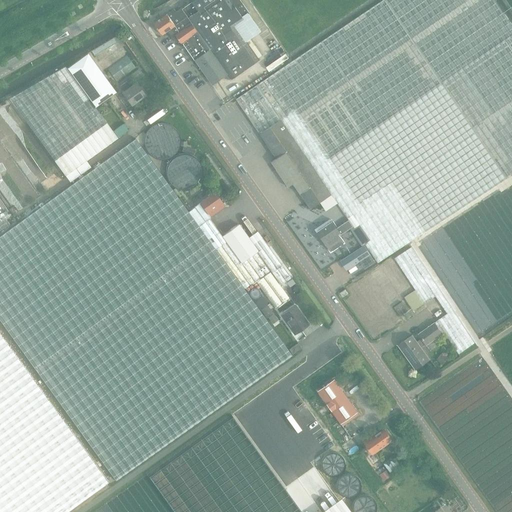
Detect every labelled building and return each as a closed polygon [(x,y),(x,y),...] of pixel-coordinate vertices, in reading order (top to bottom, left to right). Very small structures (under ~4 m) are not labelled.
[(174,9),(154,23),(162,35),(168,31),(174,40),(177,38),(181,44),(183,43),(196,60),(195,61),(212,85),(224,77),(225,79),(229,79),(231,78),(232,79),(248,68),(258,60),(257,59),(246,42),(235,27),(235,26),(244,20),(244,19),(243,17),(242,16),(248,13),(249,12),(240,0),(190,0),(191,0),(175,11),(174,9)] [(383,0),(358,17),(236,100),(259,134),(281,119),(331,195),(351,224),(357,220),(370,240),(365,243),(378,263),(383,260),(499,183),(511,174),(511,26),(494,0),(383,0)] [(114,39),(91,52),(94,57),(117,44),(114,39)] [(87,53),(67,68),(95,107),(108,98),(116,92),(87,53)] [(118,62),(108,69),(117,82),(135,68),(126,56),(118,62)] [(65,66),(10,98),(66,175),(117,138),(95,107),(67,68),(65,66)] [(127,81),(120,86),(123,91),(121,92),(131,106),(145,95),(136,82),(130,86),(127,81)] [(281,119),(259,134),(263,139),(276,159),(271,162),(288,188),(293,184),(306,203),(310,209),(331,195),(281,119)] [(179,140),(179,139),(179,136),(178,133),(176,130),(174,127),(171,125),(168,123),(165,122),(162,122),(159,122),(156,123),(153,125),(150,127),(148,130),(146,133),(145,136),(145,139),(145,143),(146,145),(148,148),(150,151),(153,154),(156,155),(159,156),(161,156),(165,156),(168,155),(171,154),(173,152),(176,150),(178,146),(179,143),(179,140)] [(135,139),(0,236),(0,321),(116,480),(292,354),(289,350),(259,307),(256,304),(252,298),(251,297),(250,298),(244,289),(188,212),(135,139)] [(197,172),(197,169),(196,166),(195,163),(193,161),(190,159),(187,157),(184,156),(182,156),(178,156),(175,157),(173,158),(170,160),(168,162),(166,165),(165,168),(165,172),(165,175),(166,178),(167,181),(169,183),(172,185),(174,187),(176,187),(180,188),(183,188),(187,187),(190,185),(192,183),(194,181),(196,178),(197,175),(197,172)] [(195,207),(194,207),(198,213),(199,212),(203,209),(209,217),(224,206),(215,193),(195,207)] [(194,207),(188,212),(244,289),(270,270),(280,263),(262,238),(253,244),(239,225),(221,237),(209,219),(205,222),(198,213),(194,207)] [(332,220),(316,231),(325,243),(325,244),(330,252),(344,243),(339,235),(352,227),(353,226),(349,220),(337,228),(332,220)] [(353,226),(352,227),(363,244),(369,240),(357,223),(353,226)] [(364,246),(341,261),(346,269),(361,260),(366,267),(373,261),(364,246)] [(405,251),(395,258),(415,290),(424,303),(435,296),(438,301),(447,314),(436,322),(443,333),(458,355),(474,343),(411,248),(405,251)] [(280,263),(270,270),(280,285),(291,278),(280,263)] [(379,265),(369,272),(373,278),(381,273),(383,271),(379,265)] [(292,279),(286,283),(290,287),(295,284),(292,279)] [(425,306),(424,304),(411,284),(400,291),(414,313),(425,306)] [(267,305),(261,309),(267,317),(273,313),(267,305)] [(294,306),(280,315),(294,335),(308,325),(294,306)] [(273,313),(268,318),(272,324),(278,320),(273,313)] [(380,315),(366,324),(373,334),(387,326),(380,315)] [(421,339),(416,343),(420,348),(425,345),(425,346),(443,333),(436,322),(418,335),(421,339)] [(0,511),(66,511),(108,482),(0,333),(0,511)] [(411,336),(398,346),(415,370),(429,360),(420,348),(416,343),(411,336)] [(297,344),(289,350),(292,354),(298,350),(300,349),(301,348),(298,343),(297,344)] [(443,365),(447,359),(441,354),(436,360),(443,365)] [(334,379),(318,391),(342,425),(347,421),(358,413),(334,379)] [(375,433),(363,441),(372,455),(393,440),(385,428),(376,435),(375,433)] [(394,456),(383,463),(391,474),(401,466),(394,456)] [(295,463),(277,476),(302,511),(352,511),(342,498),(328,508),(295,463)] [(386,470),(380,475),(384,481),(390,476),(386,470)]
